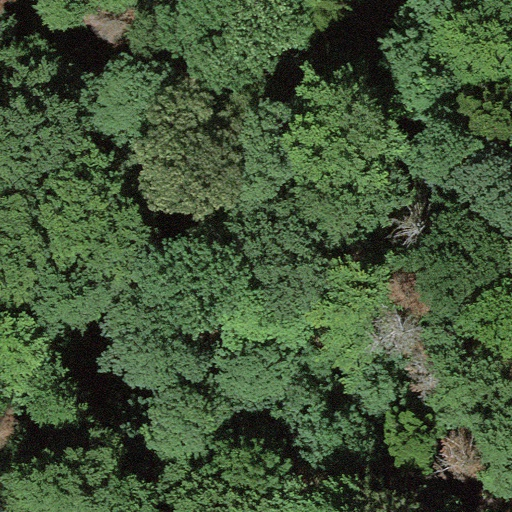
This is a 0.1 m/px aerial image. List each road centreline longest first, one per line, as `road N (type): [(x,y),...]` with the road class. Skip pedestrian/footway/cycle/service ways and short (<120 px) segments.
road 1 (track): [(399,0),(311,511)]
road 2 (track): [(390,0),(322,19),(189,78),(0,178)]
